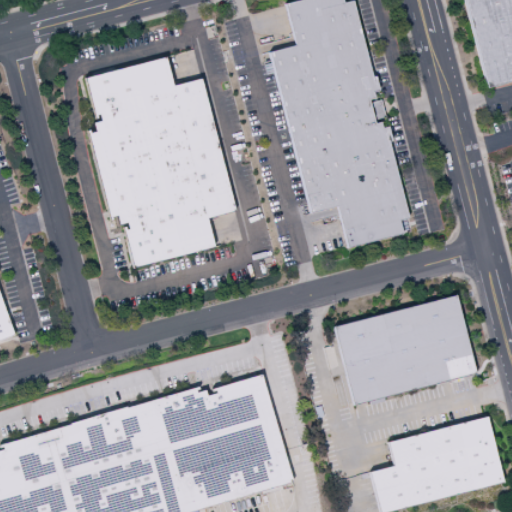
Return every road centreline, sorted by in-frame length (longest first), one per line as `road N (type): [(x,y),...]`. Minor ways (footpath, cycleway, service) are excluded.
road 1 (residential): [(0,386),(176,329),(486,250)]
road 2 (residential): [(99,354),(10,35)]
road 3 (tertiary): [(486,250),(429,33)]
